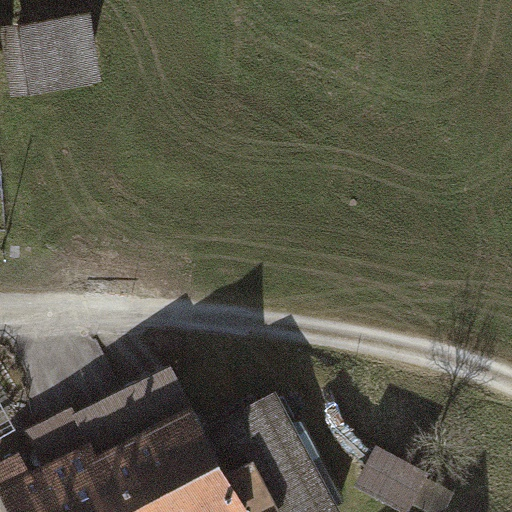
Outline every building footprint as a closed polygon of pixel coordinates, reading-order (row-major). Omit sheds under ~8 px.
[(94,0),(64,0),(8,11),(22,81),(108,64),(94,0)] [(179,354),(77,408),(132,511),(207,511),(251,489),(231,451),(211,414),(179,354)] [(278,378),(211,414),(231,451),(252,440),(281,494),(245,511),(326,511),(344,503),(278,378)] [(0,485),(14,511),(132,511),(77,408),(75,404),(27,429),(43,458),(29,466),(20,449),(0,459),(0,472),(4,479),(0,480),(0,485)] [(376,443),(359,473),(430,511),(448,511),(461,490),(376,443)]
